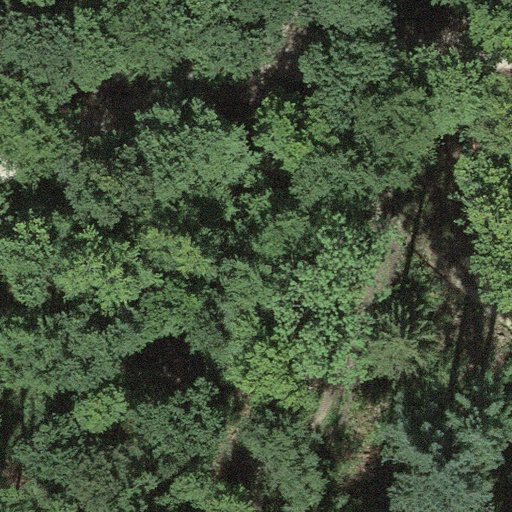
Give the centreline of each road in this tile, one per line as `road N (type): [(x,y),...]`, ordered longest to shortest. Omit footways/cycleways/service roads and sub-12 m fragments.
road 1 (track): [(511,24),(432,25),(193,63),(0,47)]
road 2 (track): [(0,159),(193,63)]
